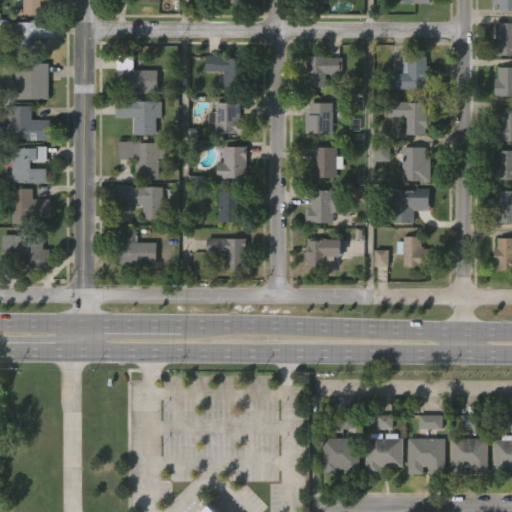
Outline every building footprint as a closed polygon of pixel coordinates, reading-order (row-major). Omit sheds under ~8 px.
[(2,0),(2,9),(38,10),(37,0),(2,0)] [(49,0),(49,13),(38,13),(38,1),(32,1),(32,12),(19,12),(19,0),(49,0)] [(511,0),(511,9),(500,9),(500,4),(495,4),(495,0),(511,0)] [(414,9),(391,9),(390,44),(428,45),(428,28),(413,27),(414,9)] [(157,44),(157,23),(165,23),(166,13),(114,11),(113,30),(137,30),(137,43),(157,44)] [(190,31),(221,31),(221,44),(243,44),(244,12),(190,11),(190,31)] [(325,44),(326,14),(307,13),(306,44),(325,44)] [(31,50),(11,50),(12,20),(27,21),(27,19),(50,19),(50,36),(32,36),(31,50)] [(511,55),(499,55),(499,49),(496,48),(497,34),(499,34),(499,22),(511,22),(511,55)] [(227,54),(227,57),(244,57),(244,86),(223,86),(224,71),(206,71),(206,54),(227,54)] [(133,55),(133,69),(157,69),(157,91),(124,91),(124,83),(116,83),(116,55),(133,55)] [(325,55),(342,56),(342,73),(325,73),(325,87),(308,87),(308,76),(307,76),(308,55),(325,55)] [(430,72),(429,89),(389,88),(390,72),(402,72),(402,55),(428,56),(427,65),(430,65),(430,72)] [(48,99),(14,98),(15,70),(22,70),(22,62),(48,62),(48,99)] [(511,66),(511,95),(495,95),(495,78),(498,78),(498,66),(511,66)] [(141,99),(141,100),(160,101),(160,113),(162,113),(162,118),(156,118),(156,134),(133,134),(134,116),(115,116),(116,99),(141,99)] [(333,102),(332,133),(305,132),(305,114),(310,114),(310,101),(333,102)] [(431,112),(430,127),(426,127),(426,134),(406,133),(406,116),(388,116),(388,101),(427,102),(426,112),(431,112)] [(240,112),(240,119),(247,119),(247,133),(215,132),(216,123),(208,122),(208,111),(215,111),(215,102),(240,102),(240,112)] [(31,105),(31,119),(47,119),(47,140),(9,138),(10,105),(31,105)] [(511,140),(503,141),(494,141),(494,121),(499,121),(499,119),(502,119),(503,110),(511,110),(511,140)] [(140,140),(140,142),(159,142),(158,148),(166,148),(166,159),(159,159),(159,173),(135,172),(135,158),(119,158),(119,140),(140,140)] [(30,161),(30,168),(46,168),(46,182),(11,182),(11,147),(36,147),(36,146),(46,146),(46,162),(30,161)] [(227,178),(217,178),(217,162),(223,162),(223,146),(246,146),(246,177),(227,178)] [(337,147),(337,155),(343,156),(343,168),(337,168),(337,177),(307,177),(307,164),(313,164),(313,146),(337,147)] [(427,148),(427,162),(431,162),(431,181),(402,181),(403,162),(396,162),(396,152),(403,152),(403,146),(427,148)] [(511,150),(511,178),(494,178),(495,161),(498,161),(498,150),(511,150)] [(132,184),(168,186),(168,219),(141,218),(142,204),(143,203),(118,203),(119,184),(132,184)] [(429,187),(429,210),(414,210),(414,223),(391,222),(392,203),(383,203),(383,190),(416,190),(416,187),(429,187)] [(30,188),(30,199),(50,198),(50,217),(32,217),(32,225),(12,225),(12,188),(30,188)] [(371,202),(386,202),(386,188),(371,189),(371,202)] [(511,222),(499,222),(499,215),(494,215),(494,201),(499,201),(499,189),(511,189),(511,222)] [(239,207),(239,211),(241,211),(241,219),(239,219),(239,221),(218,221),(218,190),(244,191),(243,202),(239,202),(239,207)] [(332,223),(306,223),(306,207),(311,207),(311,190),(342,190),(342,212),(333,212),(332,223)] [(136,228),(136,242),(157,242),(156,263),(117,263),(118,248),(119,248),(122,228),(136,228)] [(43,248),(43,249),(49,249),(49,269),(16,267),(16,252),(2,252),(2,234),(43,234),(43,248)] [(423,236),(423,250),(430,250),(430,267),(404,266),(404,254),(397,254),(397,241),(404,241),(404,236),(423,236)] [(226,237),(245,238),(245,267),(225,267),(225,253),(207,253),(207,237),(226,237)] [(337,256),(337,262),(328,262),(328,269),(310,269),(310,259),(309,259),(310,238),(345,237),(345,256),(337,256)] [(511,237),(511,270),(498,270),(498,263),(495,263),(495,246),(497,246),(497,237),(511,237)] [(132,283),(133,270),(117,269),(116,304),(153,305),(153,284),(132,283)] [(0,293),(19,294),(19,310),(48,310),(48,290),(40,290),(40,283),(30,283),(30,276),(0,275),(0,293)] [(423,308),(424,289),(418,289),(418,278),(400,277),(399,307),(423,308)] [(222,309),(242,310),(243,280),(204,279),(203,295),(223,295),(222,309)] [(339,279),(303,280),(304,311),(320,310),(320,304),(332,304),(332,297),(339,297),(339,279)] [(492,311),(511,311),(511,306),(511,305),(511,279),(492,279),(492,311)] [(385,291),(372,291),(371,307),(385,307),(385,291)] [(443,429),(419,429),(420,414),(443,415),(443,429)] [(383,433),(383,438),(386,438),(386,433),(399,433),(399,438),(403,438),(403,467),(381,467),(381,474),(366,473),(366,438),(371,438),(371,433),(383,433)] [(511,435),(511,468),(494,468),(494,440),(502,440),(502,435),(511,435)] [(337,473),(322,473),(322,438),(360,438),(360,469),(338,469),(337,473)] [(446,438),(446,474),(430,474),(431,466),(424,466),(424,474),(408,474),(409,438),(446,438)] [(488,439),(488,475),(474,475),(474,467),(466,467),(466,475),(451,474),(451,438),(488,439)] [(319,479),(318,511),(355,511),(356,480),(319,479)] [(400,507),(399,479),(362,480),(363,511),(375,511),(375,508),(400,507)] [(404,511),(420,511),(420,508),(427,508),(427,511),(442,511),(442,480),(405,479),(404,511)] [(447,509),(469,509),(469,511),(484,511),(485,480),(448,479),(447,509)] [(511,481),(490,482),(490,509),(511,509),(511,510),(511,481)]
